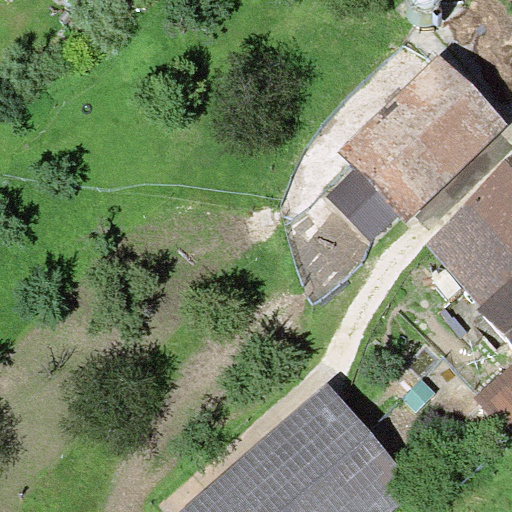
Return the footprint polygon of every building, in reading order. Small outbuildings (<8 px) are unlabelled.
[(420,33),(434,27),(439,13),(433,0),(405,0),(400,13),(406,27),(420,33)] [(344,172),(395,222),(489,131),(438,80),(344,172)] [(511,358),(511,177),(428,252),(486,317),(480,323),(511,358)] [(477,405),(497,427),(511,413),(511,376),(511,375),(477,405)] [(384,511),(408,491),(324,395),(190,511),(384,511)]
